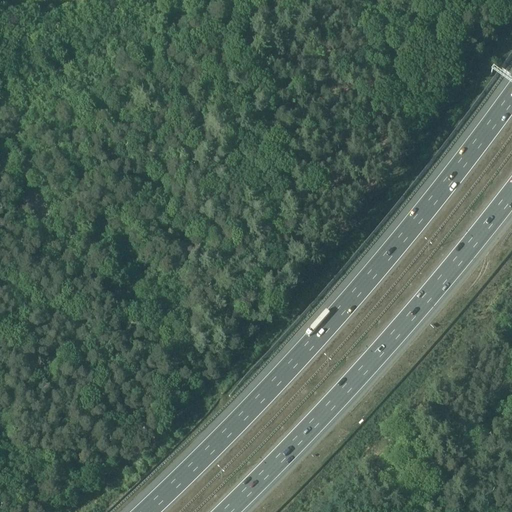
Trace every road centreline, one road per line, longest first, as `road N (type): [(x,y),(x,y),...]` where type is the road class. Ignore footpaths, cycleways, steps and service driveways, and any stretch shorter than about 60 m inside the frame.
road 1 (motorway): [(511,94),(339,313),(145,511)]
road 2 (motorway): [(225,511),(379,351),(511,191)]
road 3 (track): [(416,511),(511,396)]
